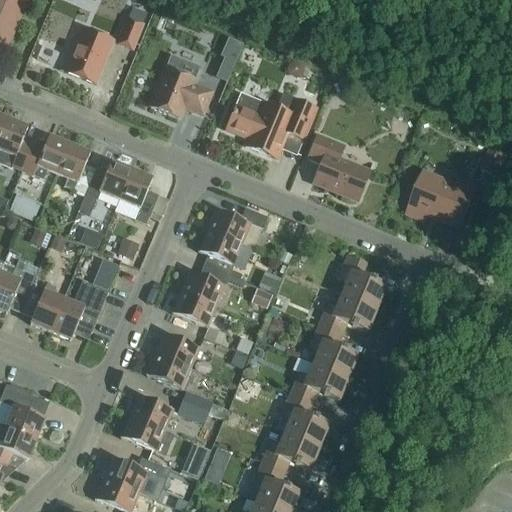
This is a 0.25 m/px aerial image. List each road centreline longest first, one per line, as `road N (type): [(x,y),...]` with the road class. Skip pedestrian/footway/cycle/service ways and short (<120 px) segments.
road 1 (residential): [(324,511),(414,262),(198,174)]
road 2 (residential): [(113,392),(198,174)]
road 3 (residential): [(198,174),(0,94)]
road 4 (residential): [(19,511),(67,464),(113,392)]
road 5 (residential): [(113,392),(0,345)]
